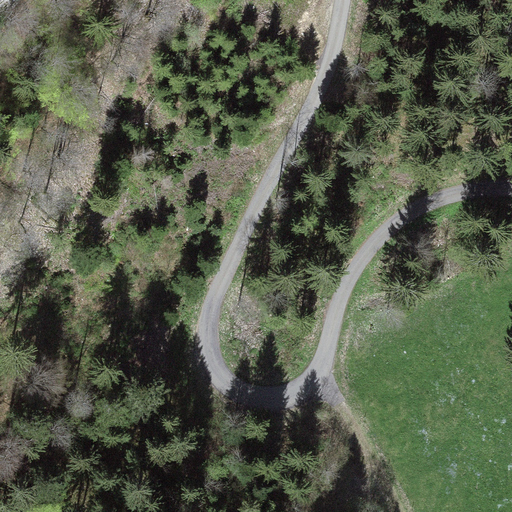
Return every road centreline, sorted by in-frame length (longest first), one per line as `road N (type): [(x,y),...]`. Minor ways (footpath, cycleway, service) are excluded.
road 1 (unclassified): [(350,0),(331,76),(211,304),(206,334),(221,381),(265,398),(315,379),(340,291),(374,244),(424,204),(511,187)]
road 2 (track): [(315,379),(399,511)]
